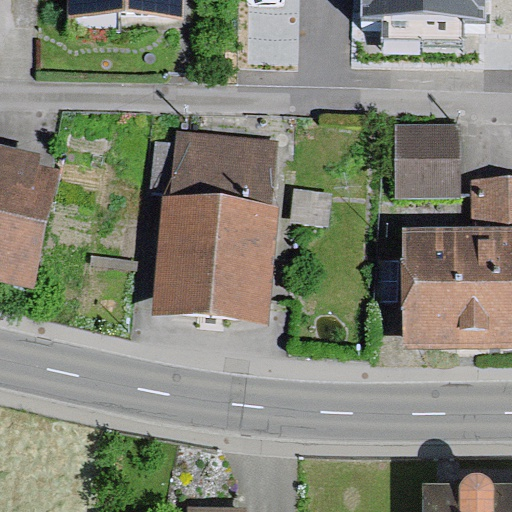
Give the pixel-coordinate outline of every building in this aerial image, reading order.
[(187,0),(75,0),(76,35),(188,34),(187,0)] [(457,133),(397,134),(398,199),(458,199),(457,133)] [(182,198),(186,148),(156,145),(152,195),(182,198)] [(266,152),(186,145),(186,148),(182,198),(171,314),(250,321),(266,152)] [(0,274),(26,280),(46,192),(32,188),(36,169),(2,161),(0,168),(0,274)] [(415,258),(416,338),(511,337),(511,194),(476,195),(477,235),(422,235),(422,258),(415,258)] [(511,511),(511,491),(447,491),(446,511),(511,511)]
